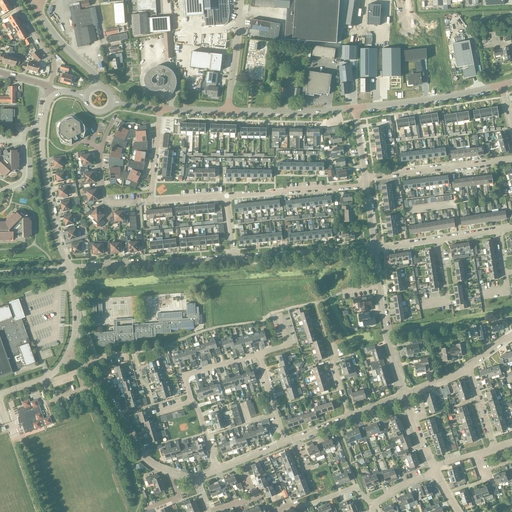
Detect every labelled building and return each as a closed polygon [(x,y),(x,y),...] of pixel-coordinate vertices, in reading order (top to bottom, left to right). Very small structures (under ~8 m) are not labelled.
[(0,9),(8,4),(5,0),(3,0),(0,2),(0,9)] [(123,0),(102,0),(103,3),(113,2),(115,24),(125,24),(123,0)] [(139,15),(132,15),(133,32),(133,36),(149,35),(148,33),(171,32),(170,18),(152,19),(152,17),(156,16),(156,15),(156,9),(155,0),(137,0),(138,10),(139,10),(139,15)] [(184,0),(186,16),(202,15),(204,15),(204,14),(205,14),(206,27),(224,25),(229,20),(230,15),(228,0),(184,0)] [(252,0),(252,6),(287,9),(284,40),(337,43),(339,0),(252,0)] [(349,0),(342,43),(352,44),(359,1),(349,0)] [(0,12),(3,11),(5,14),(11,10),(8,4),(0,9),(0,12)] [(369,4),(367,25),(380,25),(381,5),(369,4)] [(97,24),(98,23),(95,8),(81,10),(80,5),(73,6),(70,10),(77,48),(81,47),(90,46),(89,43),(97,41),(100,40),(97,26),(97,24)] [(395,6),(394,39),(415,39),(415,7),(395,6)] [(2,25),(3,27),(17,19),(14,14),(7,18),(10,23),(6,25),(5,23),(2,25)] [(173,30),(182,30),(182,18),(172,18),(173,30)] [(5,30),(8,28),(10,31),(20,24),(17,19),(3,27),(5,30)] [(280,24),(252,19),(250,30),(260,31),(259,36),(278,39),(280,24)] [(8,36),(10,38),(23,30),(20,24),(10,31),(12,34),(8,36)] [(14,38),(18,36),(20,39),(21,38),(23,40),(26,38),(25,36),(26,35),(23,30),(10,38),(11,40),(14,38)] [(127,33),(107,37),(108,43),(128,39),(127,33)] [(172,33),(164,34),(165,58),(173,58),(172,33)] [(176,36),(176,44),(190,44),(189,35),(176,36)] [(476,76),(469,41),(452,44),(456,68),(468,66),(468,70),(462,71),(464,78),(472,76),(475,76),(476,76)] [(313,46),(312,56),(334,60),(336,49),(313,46)] [(342,46),(342,60),(356,60),(356,46),(342,46)] [(10,47),(9,51),(8,56),(0,54),(0,55),(0,60),(2,61),(1,63),(3,63),(3,64),(5,64),(8,64),(12,51),(12,52),(13,48),(10,47)] [(502,48),(503,49),(494,51),(495,56),(504,55),(505,60),(511,59),(508,47),(502,48)] [(369,77),(377,77),(377,49),(360,49),(360,77),(361,77),(361,79),(361,92),(370,92),(370,79),(369,79),(369,77)] [(400,49),(382,49),(382,77),(401,77),(400,49)] [(426,49),(404,51),(405,62),(415,61),(416,65),(418,64),(419,65),(418,61),(420,60),(427,60),(426,49)] [(439,49),(430,50),(431,64),(439,63),(439,49)] [(14,52),(12,52),(12,51),(8,64),(11,65),(11,66),(13,66),(14,66),(15,66),(16,64),(19,65),(20,59),(13,57),(14,52)] [(37,62),(38,62),(42,58),(36,51),(31,55),(35,60),(33,63),(33,64),(28,63),(27,66),(23,65),(22,68),(37,72),(39,66),(36,65),(37,62)] [(192,51),(190,68),(220,71),(222,55),(192,51)] [(116,58),(111,59),(114,70),(121,68),(120,63),(123,62),(122,57),(122,53),(115,55),(116,58)] [(66,71),(65,74),(63,74),(61,82),(70,85),(72,76),(68,75),(69,68),(62,66),(61,70),(66,71)] [(177,81),(176,80),(176,78),(176,77),(175,76),(175,74),(174,73),(173,72),(172,71),(171,70),(170,69),(169,68),(167,68),(166,67),(165,67),(163,66),(162,66),(160,66),(159,66),(158,66),(156,67),(155,67),(154,67),(152,68),(151,69),(150,70),(149,70),(148,71),(147,72),(147,73),(146,74),(145,75),(145,76),(145,78),(144,79),(144,80),(144,81),(144,82),(144,83),(145,84),(145,85),(146,86),(146,87),(147,87),(147,88),(148,89),(149,89),(149,90),(150,90),(151,91),(152,91),(153,91),(154,91),(155,91),(156,91),(157,91),(158,91),(159,91),(160,90),(161,90),(162,89),(163,88),(167,92),(168,90),(172,93),(173,94),(174,92),(174,91),(175,89),(176,88),(176,86),(176,85),(177,83),(177,81)] [(353,81),(351,66),(339,67),(340,82),(342,82),(342,83),(341,83),(342,95),(349,94),(347,82),(353,81)] [(332,75),(309,71),(306,95),(314,96),(314,94),(321,95),(321,93),(329,95),(332,75)] [(206,87),(208,87),(208,90),(206,89),(205,93),(207,93),(207,95),(212,95),(212,97),(217,98),(218,88),(215,87),(215,84),(217,84),(218,73),(208,72),(206,83),(206,87)] [(408,80),(407,80),(408,82),(409,85),(413,85),(413,86),(416,86),(416,84),(423,84),(421,74),(417,74),(417,76),(408,77),(408,80)] [(401,77),(393,78),(393,86),(402,85),(401,77)] [(447,77),(437,78),(439,88),(449,87),(447,77)] [(286,97),(288,89),(288,86),(280,85),(279,96),(286,97)] [(0,96),(0,102),(9,103),(9,104),(15,104),(15,91),(16,91),(17,87),(9,87),(9,97),(0,96)] [(14,117),(14,110),(0,110),(0,115),(0,114),(0,123),(0,126),(6,126),(6,123),(12,123),(12,117),(14,117)] [(66,143),(72,145),(72,143),(77,143),(76,141),(78,139),(81,139),(82,137),(84,138),(85,132),(86,132),(88,129),(85,127),(82,121),(77,118),(74,115),(71,117),(65,119),(61,123),(57,124),(58,128),(59,134),(61,139),(61,140),(62,143),(66,143)] [(119,129),(118,131),(126,135),(131,138),(133,130),(129,129),(125,128),(127,125),(127,123),(125,123),(122,121),(117,128),(119,129)] [(136,130),(133,130),(131,138),(136,137),(146,136),(146,134),(147,134),(146,125),(141,126),(140,126),(140,127),(140,130),(136,130)] [(115,133),(113,141),(126,145),(127,142),(124,141),(124,140),(126,135),(118,131),(117,134),(115,133)] [(504,132),(497,134),(499,141),(506,139),(504,132)] [(334,143),(342,142),(341,135),(332,136),(333,140),(330,141),(331,146),(334,146),(334,143)] [(146,139),(146,136),(136,137),(137,142),(137,143),(133,143),(133,146),(147,147),(148,139),(146,139)] [(499,141),(500,147),(508,145),(506,139),(499,141)] [(112,149),(111,152),(121,154),(122,149),(122,148),(125,149),(126,145),(113,141),(110,149),(112,149)] [(435,149),(434,142),(431,142),(433,158),(440,157),(439,149),(435,149)] [(465,142),(463,142),(463,147),(463,150),(464,158),(471,157),(470,149),(466,149),(465,146),(465,142)] [(508,145),(500,147),(502,153),(510,151),(508,145)] [(136,151),(135,156),(145,158),(145,155),(147,155),(147,147),(133,146),(133,150),(136,150),(136,151)] [(343,147),(334,148),(335,152),(329,153),(330,158),(341,156),(341,154),(344,154),(343,147)] [(0,240),(10,240),(10,238),(13,238),(12,233),(22,233),(22,238),(29,238),(29,235),(30,235),(30,221),(28,221),(28,218),(26,218),(26,216),(27,216),(27,215),(26,215),(24,215),(22,215),(21,214),(20,213),(20,214),(19,215),(16,213),(14,215),(13,213),(5,221),(7,223),(5,224),(4,224),(4,222),(0,222),(0,174),(1,175),(3,174),(5,176),(7,173),(9,175),(8,175),(9,175),(11,174),(12,173),(14,173),(15,173),(15,172),(14,172),(14,170),(16,170),(16,167),(18,167),(18,153),(16,153),(16,151),(10,151),(10,153),(7,153),(7,152),(5,150),(3,152),(3,156),(0,156),(0,153),(0,240)] [(451,155),(451,159),(458,158),(457,150),(449,151),(449,156),(451,155)] [(84,151),(78,153),(79,158),(81,158),(82,161),(92,159),(90,155),(90,154),(85,155),(84,151)] [(109,154),(109,163),(123,163),(123,160),(120,160),(120,159),(121,154),(111,152),(111,155),(109,154)] [(66,155),(54,157),(53,166),(54,166),(55,168),(63,166),(62,165),(63,165),(63,160),(67,160),(66,155)] [(131,161),(130,164),(144,169),(146,161),(144,160),(145,158),(135,156),(135,161),(134,162),(131,161)] [(345,165),(344,158),(336,160),(337,166),(345,165)] [(92,159),(82,161),(83,167),(80,167),(81,170),(87,169),(87,166),(92,165),(92,164),(92,159)] [(110,171),(110,173),(120,173),(120,172),(119,168),(120,167),(123,167),(123,163),(109,163),(108,171),(110,171)] [(141,177),(144,169),(130,164),(129,168),(132,169),(132,170),(130,174),(139,178),(140,176),(141,177)] [(193,165),(193,166),(188,166),(188,168),(186,168),(185,176),(189,176),(189,177),(196,177),(196,165),(193,165)] [(226,174),(226,177),(233,178),(233,170),(226,170),(226,167),(223,167),(223,173),(226,174)] [(337,178),(347,177),(346,170),(342,171),(342,168),(328,170),(329,177),(336,176),(337,178)] [(88,172),(87,169),(81,170),(80,170),(81,176),(84,176),(85,179),(95,177),(93,173),(93,171),(88,172)] [(65,170),(56,171),(55,181),(57,181),(57,182),(65,181),(65,179),(66,173),(65,170)] [(162,176),(166,177),(166,180),(172,181),(172,177),(170,177),(171,171),(163,170),(162,176)] [(110,176),(109,176),(110,184),(115,184),(116,184),(117,183),(116,180),(120,179),(124,180),(125,172),(120,172),(120,173),(110,173),(110,176)] [(138,181),(139,178),(130,174),(125,172),(124,180),(128,181),(131,182),(129,185),(129,186),(131,186),(135,189),(139,181),(138,181)] [(480,185),(486,184),(486,187),(484,187),(485,192),(487,191),(485,176),(479,177),(480,185)] [(95,177),(85,179),(85,182),(83,182),(84,188),(90,187),(90,184),(95,183),(95,182),(95,177)] [(467,186),(470,186),(471,189),(472,189),(472,193),(475,193),(473,178),(466,179),(467,186)] [(455,188),(459,188),(459,195),(462,194),(461,190),(461,187),(460,179),(454,180),(455,188)] [(71,184),(59,186),(58,195),(60,195),(60,197),(68,196),(67,194),(68,194),(68,189),(72,189),(71,184)] [(91,190),(90,187),(84,188),(82,188),(83,192),(85,191),(85,194),(87,193),(88,196),(99,195),(98,194),(97,190),(96,190),(96,189),(91,190)] [(352,201),(352,194),(343,194),(344,198),(340,198),(340,204),(347,204),(347,201),(352,201)] [(99,195),(88,196),(88,200),(86,200),(87,206),(93,205),(93,202),(98,201),(98,199),(99,195)] [(69,199),(61,200),(60,210),(62,210),(62,211),(70,210),(70,208),(71,202),(70,202),(69,199)] [(353,215),(353,210),(348,210),(348,206),(342,207),(342,211),(345,211),(345,222),(353,221),(352,215),(353,215)] [(86,214),(88,216),(90,215),(94,219),(101,210),(97,208),(96,208),(92,212),(88,207),(85,211),(87,213),(86,214)] [(468,209),(466,210),(468,225),(474,224),(473,216),(470,217),(469,213),(468,209)] [(98,222),(97,224),(101,228),(105,223),(101,219),(105,215),(104,215),(104,214),(101,210),(94,219),(98,222)] [(110,218),(110,224),(116,224),(116,221),(119,221),(118,210),(114,212),(113,212),(113,217),(110,218)] [(119,210),(118,210),(119,221),(122,221),(122,223),(128,223),(128,216),(125,217),(124,211),(123,212),(123,211),(119,210)] [(154,223),(153,219),(152,210),(146,211),(146,215),(143,215),(144,221),(147,220),(147,219),(150,219),(150,223),(154,223)] [(70,213),(63,215),(64,224),(65,224),(66,226),(73,224),(73,222),(73,215),(71,216),(70,213)] [(448,213),(446,213),(448,228),(455,227),(454,219),(449,220),(448,213)] [(423,217),(421,217),(423,232),(429,231),(428,223),(422,224),(421,221),(424,221),(423,217)] [(258,225),(259,225),(259,223),(255,224),(256,229),(257,234),(257,235),(258,243),(264,242),(263,235),(259,235),(258,225)] [(69,238),(70,240),(77,238),(77,236),(77,230),(75,230),(74,227),(67,229),(68,239),(69,238)] [(287,228),(288,234),(289,242),(295,241),(294,234),(291,234),(290,228),(287,228)] [(398,235),(397,228),(387,229),(388,236),(389,236),(392,236),(392,235),(398,235)] [(354,232),(347,233),(347,231),(342,231),(342,238),(346,238),(346,240),(354,239),(354,232)] [(121,243),(115,244),(116,254),(120,253),(122,253),(121,247),(124,247),(124,237),(121,237),(121,243)] [(127,237),(124,237),(124,247),(127,247),(128,252),(129,252),(134,253),(133,242),(130,243),(130,240),(127,241),(127,237)] [(136,242),(133,242),(134,253),(138,252),(140,252),(139,246),(142,246),(142,239),(136,239),(136,242)] [(82,240),(71,243),(71,253),(73,252),(74,254),(76,253),(76,254),(80,254),(80,252),(81,252),(81,250),(81,244),(83,243),(82,240)] [(103,248),(106,248),(106,242),(106,241),(97,241),(97,245),(98,255),(102,254),(104,254),(103,248)] [(116,254),(115,244),(109,244),(109,242),(106,242),(106,248),(109,248),(110,253),(111,253),(116,254)] [(88,243),(88,249),(91,249),(92,254),(93,254),(93,255),(98,255),(97,245),(94,245),(94,243),(88,243)] [(469,243),(462,244),(463,251),(470,250),(470,252),(473,251),(472,243),(469,243)] [(433,250),(431,251),(431,247),(424,248),(426,255),(424,256),(424,258),(426,258),(434,257),(433,250)] [(487,261),(488,265),(486,265),(487,268),(488,267),(496,266),(495,260),(487,261)] [(466,280),(465,281),(464,274),(456,275),(457,282),(462,281),(463,283),(467,282),(466,280)] [(432,289),(433,293),(439,292),(438,288),(437,281),(430,283),(430,287),(431,289),(432,289)] [(454,286),(454,292),(466,291),(466,289),(462,290),(461,286),(465,286),(465,283),(461,284),(461,285),(454,286)] [(393,296),(394,302),(405,300),(405,299),(401,300),(401,296),(405,295),(404,293),(400,293),(401,295),(393,296)] [(361,308),(362,312),(369,311),(369,308),(369,307),(372,306),(371,298),(367,299),(367,297),(353,299),(354,304),(357,303),(358,309),(361,308)] [(455,299),(456,304),(456,306),(459,305),(460,309),(467,308),(466,304),(464,304),(464,302),(463,299),(467,298),(467,297),(455,299)] [(8,304),(0,306),(0,377),(14,373),(13,371),(35,363),(27,339),(28,338),(20,317),(18,318),(18,312),(20,312),(20,309),(18,309),(18,304),(18,305),(17,301),(10,303),(11,304),(8,304)] [(95,339),(99,338),(99,346),(118,345),(118,342),(137,341),(136,338),(155,337),(155,334),(171,333),(170,330),(194,328),(193,325),(202,324),(201,315),(195,315),(195,314),(196,314),(195,304),(186,304),(187,315),(188,315),(188,318),(182,319),(182,312),(181,312),(158,314),(158,313),(157,313),(158,320),(159,320),(159,323),(139,324),(139,323),(138,324),(133,324),(133,325),(114,327),(114,332),(95,333),(95,339)] [(309,317),(307,311),(304,312),(303,308),(296,310),(298,315),(300,314),(301,317),(297,318),(299,322),(302,321),(302,320),(309,317)] [(407,314),(407,313),(396,315),(397,321),(405,320),(404,314),(407,314)] [(359,315),(360,322),(363,321),(364,326),(370,325),(370,326),(373,326),(375,325),(375,324),(374,316),(367,318),(366,314),(359,315)] [(309,317),(302,320),(302,321),(303,325),(300,326),(300,328),(304,327),(304,326),(311,323),(309,317)] [(507,326),(506,318),(501,319),(500,318),(491,319),(493,332),(499,331),(499,330),(504,329),(504,327),(507,326)] [(487,330),(486,325),(485,321),(480,322),(481,326),(480,326),(480,324),(471,326),(472,329),(473,338),(478,337),(478,340),(484,339),(483,336),(488,335),(487,330)] [(313,329),(311,323),(304,326),(304,327),(305,330),(301,332),(302,334),(306,333),(305,332),(313,329)] [(307,337),(303,338),(304,340),(308,339),(307,338),(315,335),(313,329),(305,332),(306,333),(307,337)] [(259,332),(253,334),(256,343),(259,342),(260,345),(262,345),(259,332)] [(248,335),(243,337),(245,346),(249,345),(250,348),(250,350),(251,352),(253,352),(252,349),(248,335)] [(315,335),(307,338),(308,339),(309,343),(305,344),(306,346),(310,345),(309,344),(313,343),(313,342),(317,341),(315,335)] [(232,336),(226,338),(229,347),(232,346),(233,349),(235,349),(233,340),(232,336)] [(219,346),(217,346),(214,338),(209,339),(212,347),(214,346),(215,351),(220,349),(219,346)] [(238,348),(239,351),(240,354),(242,354),(238,338),(233,340),(235,349),(238,348)] [(418,344),(421,344),(421,339),(412,341),(413,345),(406,346),(407,355),(408,355),(408,357),(409,358),(413,357),(413,356),(413,354),(419,352),(418,344)] [(322,346),(320,340),(317,341),(313,342),(313,343),(315,348),(311,349),(312,351),(315,350),(315,348),(322,346)] [(204,354),(207,353),(209,358),(205,344),(200,346),(204,361),(206,361),(204,354)] [(465,354),(463,344),(456,345),(457,347),(449,349),(449,348),(441,350),(443,361),(451,359),(451,356),(458,354),(458,355),(465,354)] [(374,345),(364,349),(365,352),(371,350),(373,356),(381,354),(379,348),(375,349),(374,345)] [(200,355),(201,359),(202,362),(204,361),(200,346),(195,347),(197,356),(200,355)] [(316,354),(313,355),(313,357),(317,356),(317,354),(324,352),(322,346),(315,348),(315,350),(316,354)] [(189,349),(184,350),(186,358),(189,357),(190,362),(191,366),(194,365),(189,349)] [(174,353),(175,357),(171,358),(173,364),(179,362),(180,365),(181,367),(183,367),(179,352),(174,353)] [(324,352),(317,354),(317,356),(318,360),(314,361),(315,363),(319,362),(318,361),(326,358),(324,352)] [(277,356),(279,363),(292,359),(291,356),(288,357),(287,354),(277,356)] [(371,363),(372,367),(379,365),(378,361),(383,359),(381,354),(373,356),(375,362),(371,363)] [(354,366),(351,356),(344,359),(345,362),(341,363),(342,369),(351,367),(351,366),(354,366)] [(415,365),(416,369),(415,369),(417,376),(416,373),(422,372),(422,374),(426,373),(426,372),(430,371),(427,358),(420,359),(421,364),(415,365)] [(279,363),(281,368),(290,365),(289,362),(292,361),(292,359),(279,363)] [(147,367),(148,369),(160,366),(159,360),(150,363),(151,366),(147,367)] [(277,369),(279,374),(288,371),(287,368),(291,367),(290,365),(281,368),(277,369)] [(373,371),(375,370),(377,376),(379,375),(387,373),(385,367),(380,368),(379,365),(372,367),(373,371)] [(313,367),(309,368),(310,371),(314,369),(315,373),(315,375),(323,372),(321,366),(313,368),(313,367)] [(499,366),(492,368),(495,376),(499,375),(500,378),(502,378),(499,366)] [(353,373),(351,367),(342,369),(344,375),(349,374),(349,377),(357,375),(356,372),(353,373)] [(492,368),(486,370),(490,381),(492,381),(491,377),(495,376),(492,368)] [(127,369),(115,373),(116,378),(117,378),(126,375),(125,372),(128,371),(130,371),(130,369),(128,369),(127,369)] [(250,369),(247,370),(251,382),(256,381),(254,372),(251,373),(250,369)] [(488,382),(490,381),(486,370),(480,371),(483,379),(486,378),(488,382)] [(150,377),(151,380),(163,376),(162,371),(153,374),(153,377),(150,377)] [(239,372),(237,373),(241,385),(246,384),(243,375),(240,376),(239,372)] [(315,373),(311,374),(312,376),(315,375),(316,379),(317,381),(324,378),(323,372),(315,375),(315,373)] [(379,375),(381,381),(389,378),(387,373),(379,375)] [(280,379),(282,384),(291,382),(290,379),(293,378),(299,377),(298,374),(293,376),(280,379)] [(229,375),(227,376),(230,388),(235,387),(233,378),(230,379),(229,375)] [(318,385),(319,387),(326,384),(324,378),(317,381),(316,379),(313,380),(313,383),(317,381),(318,385)] [(391,384),(389,378),(381,381),(382,386),(378,388),(379,392),(387,389),(385,386),(391,384)] [(453,388),(454,390),(466,387),(464,381),(456,383),(457,387),(453,388)] [(204,388),(203,385),(202,382),(200,383),(201,386),(204,398),(209,396),(207,387),(204,388)] [(217,384),(214,385),(213,382),(211,383),(215,395),(220,393),(217,384)] [(284,390),(287,389),(296,386),(295,384),(292,385),(291,382),(282,384),(284,390)] [(135,384),(123,388),(124,393),(126,393),(131,391),(133,390),(133,387),(136,386),(135,384)] [(328,390),(326,384),(319,387),(318,385),(315,386),(315,388),(319,387),(320,393),(328,390)] [(363,390),(358,392),(360,400),(366,398),(365,392),(368,391),(366,384),(362,385),(363,390)] [(158,392),(158,394),(171,391),(170,386),(160,388),(161,391),(158,392)] [(287,389),(289,395),(301,391),(300,388),(297,389),(296,386),(287,389)] [(458,392),(459,395),(467,393),(466,387),(454,390),(455,393),(458,392)] [(354,401),(360,400),(358,392),(352,393),(351,389),(347,390),(349,397),(353,396),(354,401)] [(302,393),(301,391),(289,395),(290,400),(299,398),(298,394),(302,393)] [(425,395),(427,401),(439,397),(438,395),(435,396),(433,393),(425,395)] [(469,399),(467,393),(459,395),(460,399),(457,400),(458,402),(469,399)] [(487,398),(489,403),(497,400),(496,397),(500,396),(500,394),(487,398)] [(127,398),(126,398),(127,403),(128,403),(134,401),(136,401),(136,398),(139,397),(138,395),(132,396),(127,398)] [(427,401),(429,407),(437,405),(436,401),(440,400),(439,397),(427,401)] [(18,414),(18,415),(18,416),(18,417),(17,419),(17,420),(18,422),(18,424),(18,425),(20,427),(21,426),(22,426),(24,432),(24,434),(26,433),(41,428),(46,426),(52,424),(49,417),(44,419),(41,412),(41,411),(39,407),(39,406),(38,403),(38,402),(37,400),(34,401),(30,402),(29,399),(21,402),(23,407),(16,410),(18,414)] [(325,400),(323,401),(324,405),(325,404),(328,412),(334,410),(331,402),(326,404),(325,400)] [(319,402),(317,403),(318,406),(319,406),(322,414),(328,412),(325,404),(324,405),(320,406),(319,402)] [(313,404),(311,405),(312,408),(313,408),(315,412),(316,415),(322,414),(319,406),(318,406),(315,408),(313,404)] [(490,408),(492,413),(500,410),(500,407),(503,406),(503,404),(490,408)] [(443,412),(443,410),(442,407),(438,408),(437,405),(429,407),(431,413),(435,412),(435,414),(443,412)] [(223,413),(223,414),(220,415),(219,412),(211,414),(212,419),(233,413),(232,411),(232,410),(223,413)] [(308,410),(306,410),(307,414),(309,414),(311,421),(317,419),(316,415),(315,412),(310,413),(308,410)] [(300,412),(301,416),(303,415),(305,423),(311,421),(309,414),(307,414),(304,415),(302,411),(300,412)] [(456,418),(457,420),(469,416),(467,411),(459,414),(460,417),(456,418)] [(295,418),(297,417),(299,425),(305,423),(303,415),(301,416),(297,417),(296,413),(294,414),(295,418)] [(149,421),(148,418),(152,417),(152,414),(138,418),(135,419),(137,424),(140,423),(140,424),(144,423),(144,422),(149,421)] [(493,418),(495,423),(504,420),(503,417),(506,416),(506,414),(493,418)] [(290,415),(288,416),(289,420),(291,419),(293,427),(299,425),(297,417),(295,418),(292,419),(290,415)] [(399,418),(397,419),(396,415),(390,418),(383,420),(379,422),(380,424),(384,423),(391,421),(393,427),(401,424),(399,418)] [(224,416),(212,419),(214,425),(223,422),(222,419),(225,418),(224,416)] [(284,417),(282,418),(283,421),(284,421),(287,429),(293,427),(291,419),(289,420),(286,421),(284,417)] [(425,421),(426,427),(439,423),(438,420),(434,421),(433,418),(425,421)] [(262,425),(263,424),(262,421),(259,422),(260,425),(264,438),(269,436),(267,427),(263,428),(262,425)] [(459,428),(460,430),(472,426),(471,421),(462,424),(463,426),(459,428)] [(145,428),(147,433),(156,430),(155,428),(159,426),(161,426),(160,425),(160,423),(145,428)] [(376,423),(370,426),(374,434),(377,433),(378,435),(383,433),(381,427),(378,428),(376,423)] [(426,427),(428,432),(437,429),(436,425),(439,424),(439,423),(426,427)] [(395,433),(403,430),(401,424),(393,427),(395,433)] [(509,426),(509,424),(496,428),(498,433),(507,430),(506,427),(509,426)] [(249,429),(250,429),(253,441),(258,439),(256,431),(253,431),(251,425),(248,425),(249,429)] [(366,433),(363,434),(365,440),(371,437),(371,435),(374,434),(370,426),(364,428),(366,433)] [(358,428),(352,431),(356,440),(361,438),(363,443),(366,442),(365,440),(363,434),(360,435),(358,428)] [(348,447),(351,446),(350,442),(356,440),(352,431),(346,433),(349,439),(346,441),(348,447)] [(459,439),(460,440),(475,436),(474,431),(465,433),(466,436),(462,438),(459,439)] [(161,440),(159,441),(158,438),(166,436),(165,433),(162,434),(156,436),(155,436),(148,438),(145,439),(147,443),(149,443),(150,443),(154,442),(155,445),(161,443),(161,440)] [(242,435),(243,438),(240,439),(243,448),(248,446),(247,443),(248,442),(245,434),(242,435)] [(237,440),(236,436),(234,437),(238,449),(243,448),(240,439),(237,440)] [(399,439),(402,444),(410,441),(408,436),(399,439)] [(324,455),(326,454),(331,452),(330,449),(325,437),(323,438),(324,442),(322,443),(323,446),(321,447),(324,455)] [(328,437),(325,437),(330,449),(334,447),(335,449),(338,448),(336,442),(333,443),(332,439),(329,440),(328,437)] [(192,439),(193,444),(191,445),(194,457),(195,459),(200,458),(199,455),(194,438),(192,439)] [(197,438),(194,438),(199,455),(200,458),(205,456),(202,444),(199,445),(197,438)] [(433,441),(435,447),(444,444),(442,440),(446,439),(446,438),(433,441)] [(227,443),(226,439),(224,440),(227,452),(233,451),(230,442),(227,443)] [(188,446),(187,444),(188,443),(187,440),(184,441),(189,458),(194,457),(191,445),(188,446)] [(177,441),(175,441),(177,447),(174,448),(177,457),(178,460),(183,459),(182,456),(181,450),(179,442),(178,442),(177,441)] [(412,447),(410,441),(402,444),(403,447),(401,448),(402,450),(404,450),(412,447)] [(167,443),(172,459),(177,457),(174,448),(172,448),(170,444),(170,442),(167,443)] [(312,442),(310,443),(315,455),(316,458),(321,456),(324,455),(321,447),(318,448),(317,445),(314,446),(312,442)] [(172,459),(167,443),(164,445),(165,445),(166,450),(164,451),(163,449),(160,450),(162,456),(165,456),(167,460),(172,459)] [(444,455),(443,454),(446,453),(445,449),(449,448),(436,452),(437,455),(438,455),(439,457),(444,455)] [(278,458),(279,460),(291,455),(289,450),(281,454),(282,457),(278,458)] [(402,455),(403,458),(403,460),(407,459),(408,462),(417,459),(415,453),(409,456),(407,452),(403,454),(402,454),(398,456),(402,455)] [(291,455),(279,460),(280,462),(283,460),(284,463),(293,460),(291,455)] [(406,467),(407,469),(408,472),(414,470),(413,467),(419,465),(417,459),(408,462),(410,466),(406,467)] [(282,468),(283,470),(295,465),(293,460),(284,463),(286,466),(282,468)] [(251,466),(253,470),(265,466),(264,464),(261,465),(259,462),(251,466)] [(448,471),(450,477),(459,475),(458,471),(462,470),(460,464),(453,466),(454,469),(448,471)] [(287,470),(288,473),(297,470),(295,465),(283,470),(284,471),(287,470)] [(392,466),(393,467),(387,470),(391,481),(397,478),(395,473),(398,472),(395,465),(392,466)] [(257,475),(258,477),(264,474),(262,469),(266,468),(265,466),(253,470),(255,475),(257,475)] [(343,470),(344,473),(341,474),(345,483),(350,481),(348,478),(352,476),(349,467),(343,470)] [(287,480),(294,477),(299,475),(299,474),(297,470),(288,473),(290,476),(286,477),(287,480)] [(386,483),(391,481),(387,470),(382,472),(382,471),(379,472),(381,478),(384,477),(386,483)] [(373,476),(370,477),(373,486),(379,483),(377,478),(379,477),(377,471),(372,473),(373,476)] [(505,472),(499,474),(502,483),(508,481),(509,484),(511,482),(511,481),(510,476),(507,477),(505,472)] [(257,480),(258,485),(267,482),(266,479),(269,477),(268,473),(264,474),(258,477),(259,479),(257,480)] [(292,481),(292,483),(305,478),(302,473),(299,474),(299,475),(294,477),(295,480),(292,481)] [(336,482),(338,482),(339,485),(345,483),(341,474),(336,476),(335,473),(332,474),(336,482)] [(149,486),(153,484),(155,487),(163,484),(161,478),(159,478),(157,474),(146,478),(149,486)] [(498,493),(496,487),(499,486),(498,484),(502,483),(499,474),(493,476),(496,484),(492,485),(494,492),(494,494),(498,493)] [(367,488),(373,486),(370,477),(367,478),(365,475),(360,477),(363,483),(365,482),(367,488)] [(466,482),(464,476),(460,478),(459,475),(450,477),(452,483),(458,482),(459,485),(466,482)] [(239,480),(237,481),(235,476),(229,477),(233,486),(236,485),(237,487),(239,487),(240,489),(242,488),(239,480)] [(226,485),(223,486),(225,491),(230,490),(229,487),(233,486),(229,477),(224,479),(226,485)] [(296,483),(298,486),(306,483),(305,478),(292,483),(293,485),(296,483)] [(218,482),(213,483),(216,492),(217,492),(218,495),(221,494),(221,493),(222,493),(224,496),(226,495),(225,492),(225,491),(223,486),(220,487),(218,482)] [(260,490),(264,488),(272,485),(272,483),(268,485),(267,482),(258,485),(260,490)] [(295,490),(296,492),(308,487),(306,483),(298,486),(299,489),(295,490)] [(165,490),(163,484),(155,487),(156,491),(154,492),(156,496),(165,493),(164,490),(165,490)] [(428,484),(423,486),(426,495),(430,494),(431,496),(435,494),(433,488),(430,489),(428,484)] [(264,488),(266,493),(281,488),(280,486),(279,486),(277,487),(277,486),(273,487),(273,485),(272,485),(264,488)] [(423,486),(417,488),(419,493),(417,494),(419,501),(423,499),(427,498),(426,495),(423,486)] [(310,492),(308,487),(296,492),(297,494),(300,493),(301,496),(310,492)] [(487,487),(480,489),(483,498),(486,497),(487,501),(493,499),(491,492),(488,493),(487,487)] [(275,492),(279,490),(281,489),(281,488),(266,493),(268,498),(276,495),(275,492)] [(463,505),(464,504),(468,503),(470,506),(471,506),(474,505),(472,498),(471,497),(469,498),(467,492),(465,493),(464,489),(459,491),(460,494),(463,505)] [(480,499),(483,498),(480,489),(474,491),(476,497),(473,498),(475,505),(481,503),(480,499)] [(411,493),(405,496),(408,504),(411,503),(412,506),(415,505),(416,506),(418,505),(415,498),(413,499),(411,493)] [(405,505),(408,504),(405,496),(399,498),(401,503),(399,504),(401,511),(406,509),(405,505)] [(186,509),(187,511),(197,508),(195,502),(190,503),(189,500),(183,502),(185,506),(187,505),(188,509),(186,509)] [(347,508),(348,511),(357,508),(356,507),(357,507),(356,503),(355,503),(354,502),(349,504),(347,501),(342,503),(343,506),(344,509),(347,508)]
